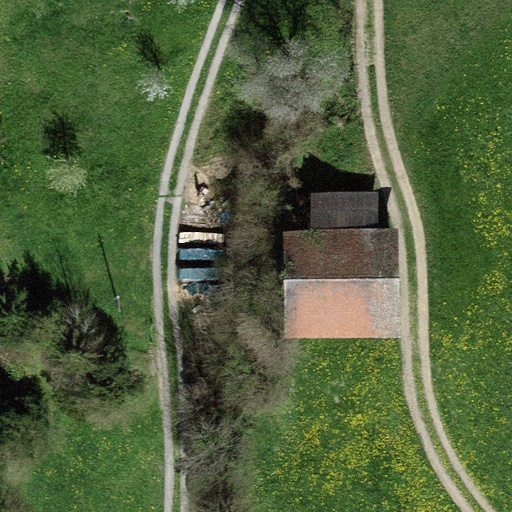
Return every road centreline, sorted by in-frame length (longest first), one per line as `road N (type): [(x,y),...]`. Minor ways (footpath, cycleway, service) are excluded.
road 1 (track): [(353,0),(363,130),(436,287),(450,436),(498,511)]
road 2 (track): [(159,511),(148,326),(185,144),(228,0)]
